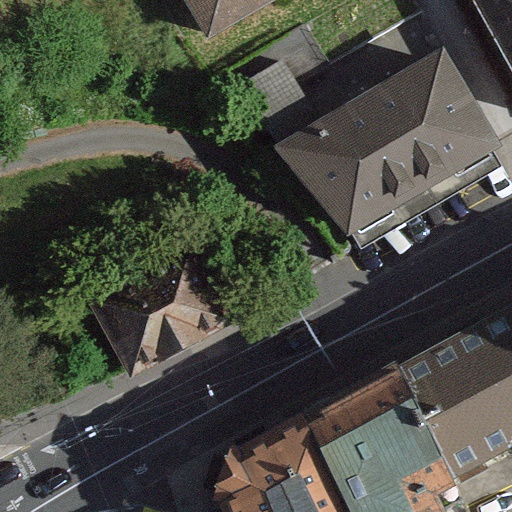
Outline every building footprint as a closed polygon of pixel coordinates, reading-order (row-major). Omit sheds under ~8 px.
[(177,0),(209,53),(298,0),(177,0)] [(511,0),(465,0),(511,91),(511,0)] [(272,165),(348,258),(501,169),(444,65),(272,165)] [(231,307),(196,240),(88,296),(123,363),(231,307)] [(511,318),(395,378),(454,502),(511,472),(511,318)] [(302,425),(345,511),(459,511),(454,502),(395,378),(302,425)] [(345,511),(302,425),(228,465),(214,511),(345,511)]
